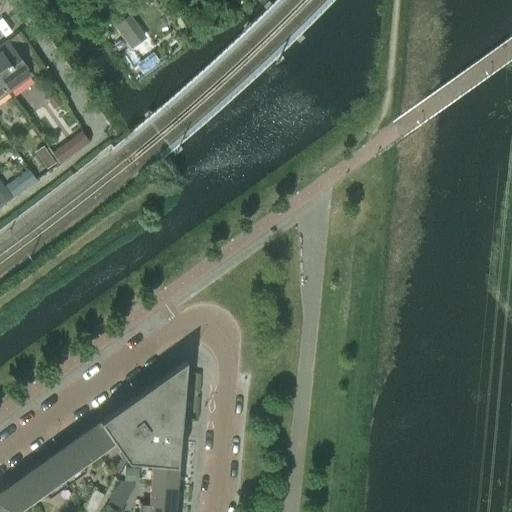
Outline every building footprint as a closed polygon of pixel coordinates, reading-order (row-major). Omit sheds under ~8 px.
[(130,48),(145,37),(128,13),(113,25),(130,48)] [(0,80),(8,91),(32,74),(7,40),(0,45),(0,80)] [(0,97),(8,91),(0,80),(0,97)] [(56,96),(48,102),(54,109),(62,104),(56,96)] [(59,163),(90,140),(82,130),(51,152),(59,163)] [(43,146),(34,152),(46,169),(55,163),(43,146)] [(15,179),(5,186),(12,196),(22,189),(15,179)] [(5,185),(0,189),(0,204),(12,196),(5,185)] [(176,464),(180,418),(184,371),(183,371),(176,367),(175,366),(99,420),(113,440),(127,460),(152,462),(176,464)] [(113,440),(99,420),(82,432),(96,452),(113,440)] [(80,464),(96,452),(82,432),(47,457),(67,485),(85,472),(80,464)] [(67,485),(47,457),(11,483),(26,503),(43,491),(48,499),(67,485)] [(174,485),(176,464),(152,462),(150,483),(174,485)] [(14,511),(26,503),(11,483),(0,490),(0,511),(14,511)] [(171,511),(174,485),(150,483),(148,503),(139,502),(137,511),(171,511)] [(98,505),(103,494),(93,489),(88,499),(98,505)] [(87,511),(93,511),(98,505),(88,499),(82,509),(87,511)]
